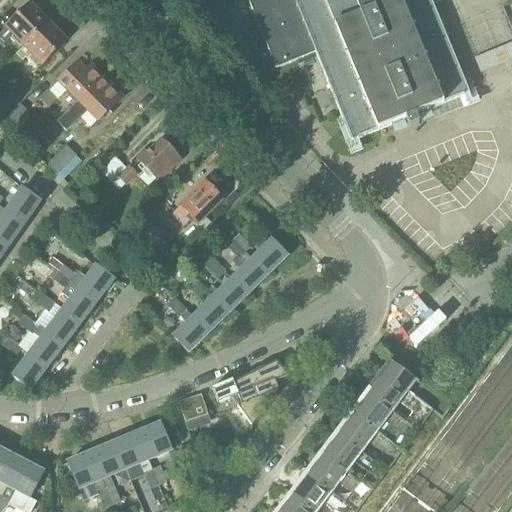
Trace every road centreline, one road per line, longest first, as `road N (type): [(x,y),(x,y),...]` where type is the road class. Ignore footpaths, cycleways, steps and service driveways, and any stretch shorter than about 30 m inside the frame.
road 1 (residential): [(370,289),(356,243),(119,0)]
road 2 (residential): [(54,410),(136,280),(133,261),(0,152)]
road 3 (residential): [(370,289),(202,373),(54,410)]
road 4 (residential): [(370,289),(367,323),(225,511)]
